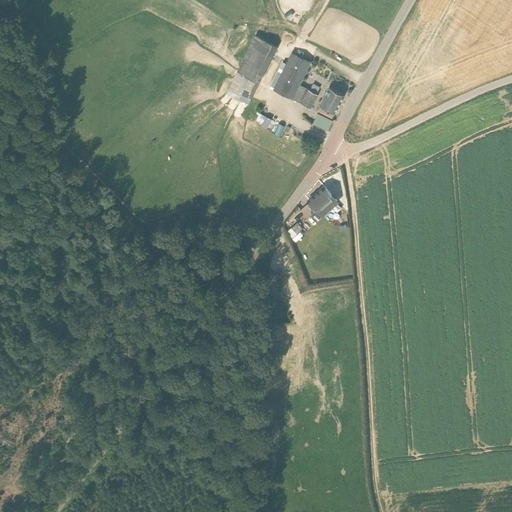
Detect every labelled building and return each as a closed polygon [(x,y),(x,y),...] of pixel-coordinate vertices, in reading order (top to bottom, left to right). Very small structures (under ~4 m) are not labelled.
[(225,94),(248,105),(278,45),(255,34),(225,94)] [(293,99),(300,84),(311,61),(292,51),(273,89),(293,99)] [(300,84),(293,99),(301,103),(308,89),(300,84)] [(316,110),(323,114),(332,118),(344,94),(328,86),(319,105),(316,110)] [(318,94),(308,89),(301,103),(311,108),(318,94)] [(265,121),(263,126),(273,130),(278,119),(261,113),(259,118),(265,121)] [(322,214),(337,201),(324,186),(309,200),(322,214)] [(282,274),(279,274),(269,273),(268,298),(281,299),(282,274)]
